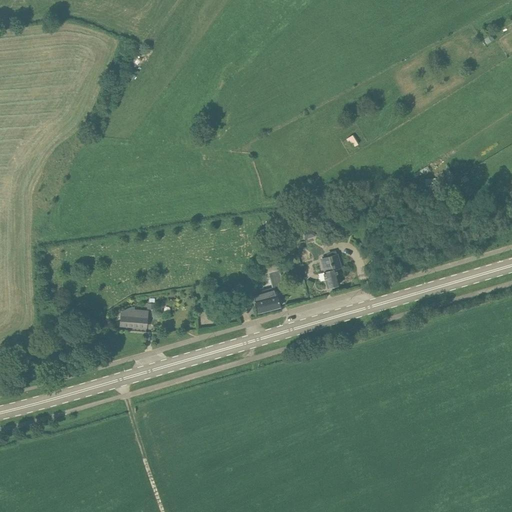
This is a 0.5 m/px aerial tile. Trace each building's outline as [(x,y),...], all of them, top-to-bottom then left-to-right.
[(490,35),(484,40),(487,45),(493,40),(490,35)] [(305,238),(315,236),(312,228),(303,231),(305,238)] [(328,288),(339,285),(335,270),(340,268),(335,251),(326,253),(328,257),(322,259),(325,272),(323,272),(328,288)] [(253,295),(258,313),(280,307),(276,295),(285,292),(279,270),(268,274),(272,290),(267,292),(267,291),(253,295)] [(146,328),(147,318),(147,311),(134,309),(134,307),(131,307),(122,312),(121,316),(121,326),(146,328)]
